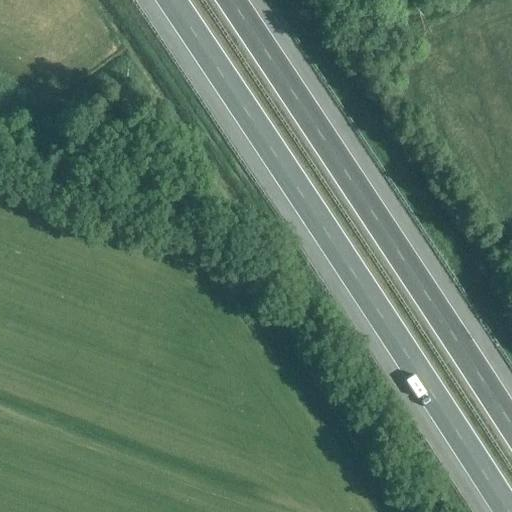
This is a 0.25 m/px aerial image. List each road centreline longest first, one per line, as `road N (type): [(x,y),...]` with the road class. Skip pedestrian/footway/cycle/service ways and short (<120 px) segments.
road 1 (motorway): [(167,0),(507,511)]
road 2 (motorway): [(511,428),(230,0)]
